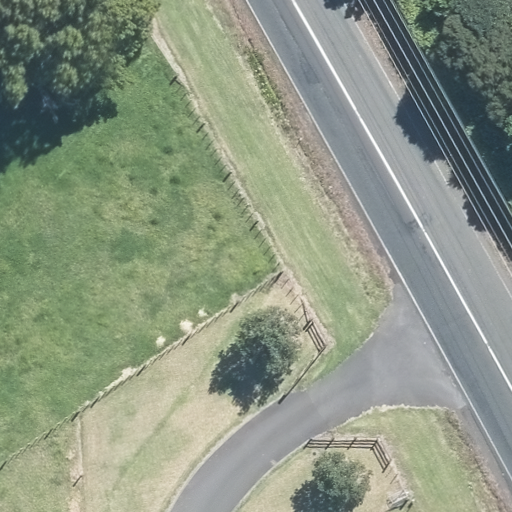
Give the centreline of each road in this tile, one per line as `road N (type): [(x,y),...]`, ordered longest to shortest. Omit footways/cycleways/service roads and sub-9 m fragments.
road 1 (tertiary): [(276,0),(511,421)]
road 2 (unknown): [(448,308),(254,406),(199,453),(172,511)]
